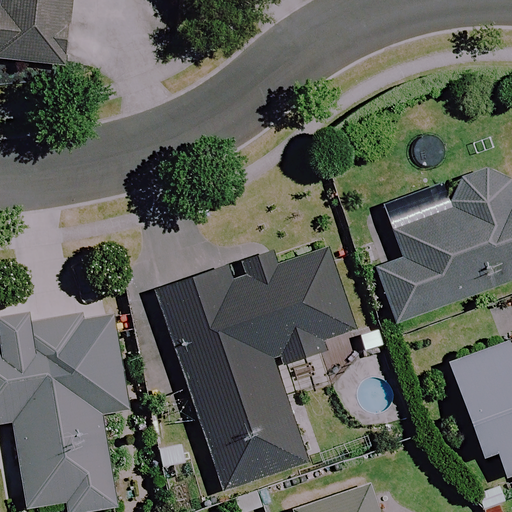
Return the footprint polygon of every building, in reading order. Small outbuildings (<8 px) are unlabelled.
[(3,0),(0,37),(0,59),(67,66),(73,0),(3,0)] [(511,281),(511,195),(502,168),(445,188),(453,211),(396,231),(406,257),(377,267),(397,322),(511,281)] [(356,337),(328,253),(275,270),(271,258),(160,295),(225,492),(308,465),(275,364),(356,337)] [(128,413),(115,317),(2,332),(4,347),(0,347),(0,474),(23,472),(28,510),(68,505),(68,511),(95,511),(117,509),(104,416),(128,413)] [(511,347),(454,368),(485,460),(500,455),(508,477),(511,476),(511,347)] [(376,511),(370,491),(306,511),(376,511)]
